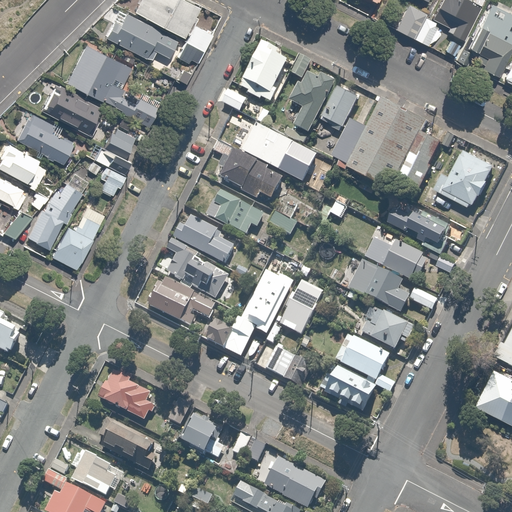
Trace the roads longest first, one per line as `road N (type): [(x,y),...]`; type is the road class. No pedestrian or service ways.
road 1 (residential): [(89,315),(254,1)]
road 2 (residential): [(384,467),(89,315)]
road 3 (residential): [(511,128),(254,1)]
road 4 (residential): [(511,219),(384,467)]
road 5 (residential): [(0,486),(89,315)]
